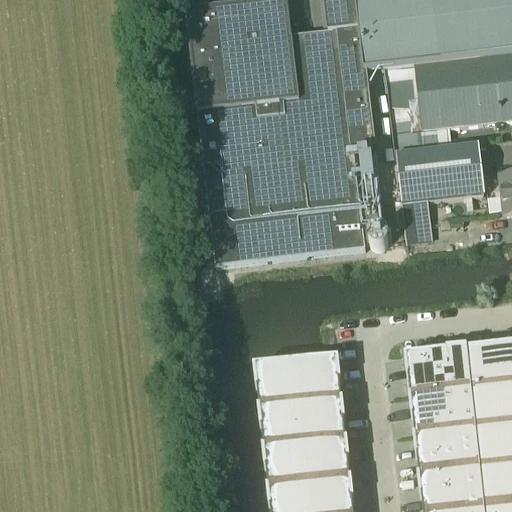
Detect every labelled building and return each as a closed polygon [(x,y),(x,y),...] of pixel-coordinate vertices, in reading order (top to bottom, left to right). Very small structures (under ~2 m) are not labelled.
[(248,0),(182,0),(214,273),(364,255),(359,213),(379,210),(378,203),(358,205),(357,196),(377,193),(356,11),(325,15),(327,38),(291,43),(288,19),(281,20),(281,16),(277,13),(272,13),(272,7),(249,9),(248,0)] [(391,0),(400,73),(414,71),(459,66),(451,0),(391,0)] [(451,0),(459,66),(511,59),(511,7),(511,0),(451,0)] [(414,71),(421,137),(511,126),(511,59),(459,66),(414,71)] [(477,151),(395,160),(405,249),(431,245),(425,207),(483,201),(477,151)] [(511,178),(498,180),(502,219),(511,218),(511,178)] [(377,221),(364,239),(375,247),(388,229),(377,221)] [(470,391),(511,386),(511,345),(465,351),(470,391)] [(470,391),(465,351),(405,357),(410,398),(470,391)] [(341,406),(337,365),(255,374),(260,415),(341,406)] [(511,426),(511,386),(470,391),(474,431),(511,426)] [(474,431),(470,391),(410,398),(414,438),(474,431)] [(345,446),(341,406),(260,415),(264,455),(345,446)] [(511,466),(511,426),(474,431),(478,471),(511,466)] [(478,471),(474,431),(414,438),(418,477),(478,471)] [(349,486),(345,446),(264,455),(268,494),(349,486)] [(511,507),(511,466),(478,471),(483,510),(511,507)] [(466,511),(483,510),(478,471),(418,477),(421,511),(466,511)] [(351,511),(349,486),(268,494),(270,511),(351,511)]
